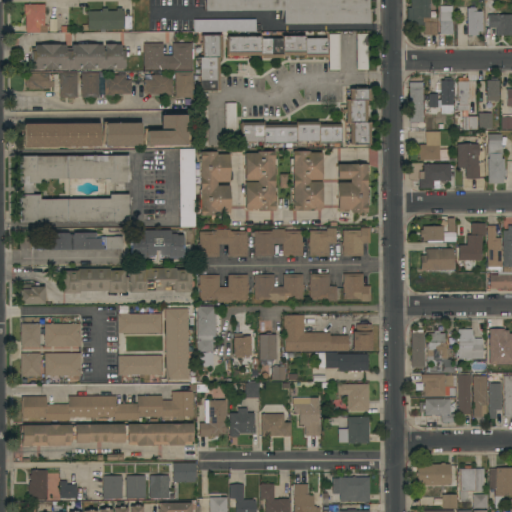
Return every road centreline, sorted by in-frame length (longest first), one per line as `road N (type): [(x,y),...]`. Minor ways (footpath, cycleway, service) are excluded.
road 1 (residential): [(392,0),(397,511)]
road 2 (residential): [(398,462),(206,462)]
